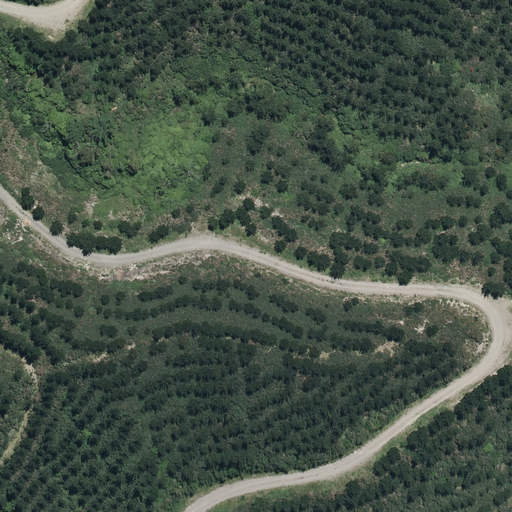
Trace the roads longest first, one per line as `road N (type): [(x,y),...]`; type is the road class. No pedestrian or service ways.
road 1 (track): [(280,511),(377,468),(458,414),(486,373),(494,335),(480,309),(341,271),(270,242),(171,251),(71,246),(0,179)]
road 2 (track): [(0,343),(30,375),(26,409),(0,464)]
